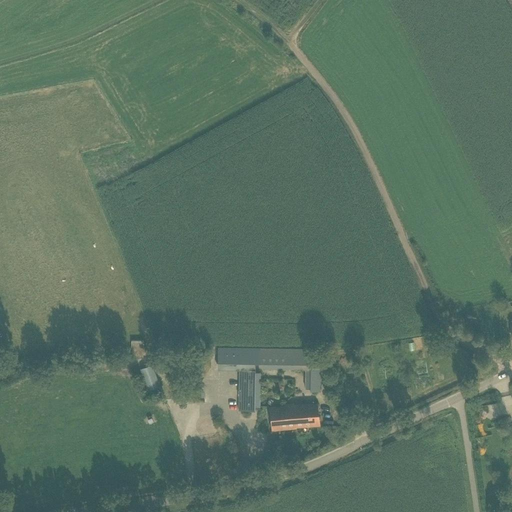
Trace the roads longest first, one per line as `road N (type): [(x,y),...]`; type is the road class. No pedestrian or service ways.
road 1 (residential): [(31,511),(181,497),(263,479),(511,374)]
road 2 (track): [(511,365),(467,340),(439,311),(367,151),(321,76),(288,43)]
